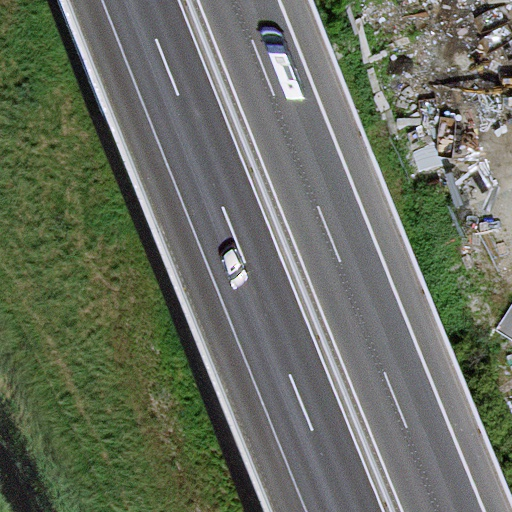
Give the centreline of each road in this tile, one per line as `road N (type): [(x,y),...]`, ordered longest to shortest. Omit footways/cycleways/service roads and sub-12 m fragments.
road 1 (motorway): [(135,0),(340,511)]
road 2 (motorway): [(445,511),(240,0)]
